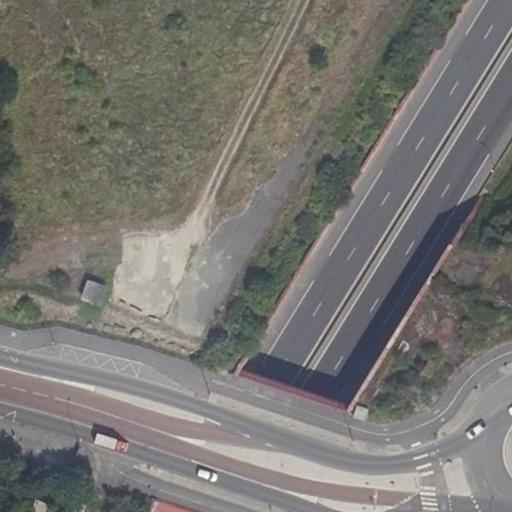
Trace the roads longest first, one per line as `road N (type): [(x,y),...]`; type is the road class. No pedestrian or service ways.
road 1 (primary): [(509,0),(191,511)]
road 2 (primary): [(246,511),(511,81)]
road 3 (secondary): [(479,438),(401,467),(358,464),(203,406),(0,354)]
road 4 (track): [(0,271),(88,248),(177,245),(200,223),(304,0)]
road 5 (secondary): [(0,413),(311,511)]
